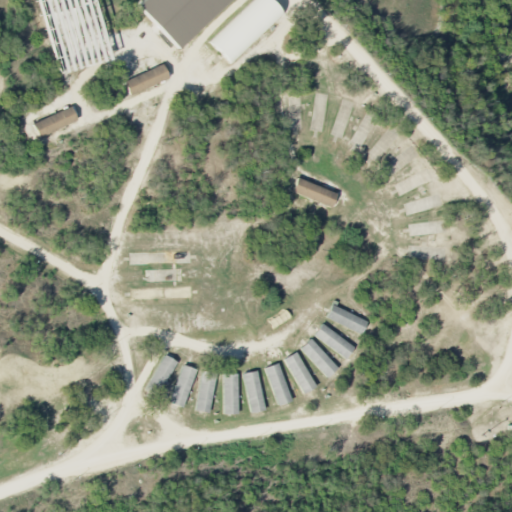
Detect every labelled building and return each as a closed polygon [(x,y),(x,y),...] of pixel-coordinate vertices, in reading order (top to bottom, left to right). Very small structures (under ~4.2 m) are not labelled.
[(38,0),(49,46),(59,44),(65,71),(102,62),(87,0),(38,0)] [(142,0),(136,6),(177,49),(228,0),(142,0)] [(229,64),(282,15),(268,0),(254,0),(209,42),(229,64)] [(128,96),(167,79),(161,64),(122,81),(128,96)] [(36,136),(76,124),(72,109),(31,121),(36,136)] [(335,194),(296,178),(290,192),(330,208),(335,194)] [(367,321),(330,305),(324,318),(361,335),(367,321)] [(312,335),(344,360),(353,348),(321,324),(312,335)] [(336,369),(310,338),(299,348),(325,379),(336,369)] [(302,394),(315,387),(294,352),(282,360),(302,394)] [(144,390),(157,397),(175,361),(162,355),(144,390)] [(264,367),(276,406),(290,402),(278,363),(264,367)] [(196,370),(182,365),(168,403),(182,408),(196,370)] [(194,410),(208,413),(216,374),(202,371),(194,410)] [(244,373),(248,413),(262,412),(258,371),(244,373)] [(223,415),(237,414),(236,374),(222,374),(223,415)]
